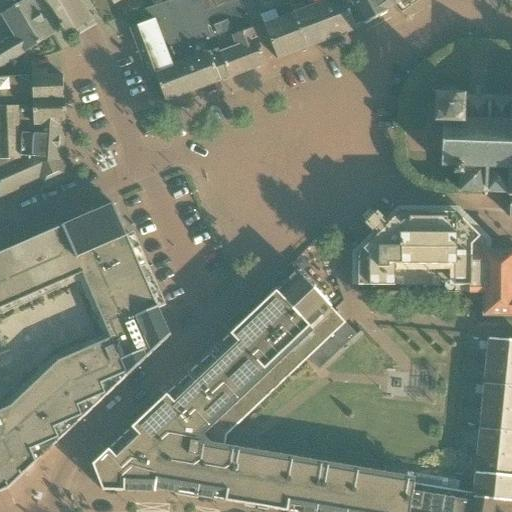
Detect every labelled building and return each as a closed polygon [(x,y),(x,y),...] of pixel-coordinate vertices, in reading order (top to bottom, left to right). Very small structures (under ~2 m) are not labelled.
[(0,66),(25,52),(53,36),(31,0),(25,0),(2,14),(16,37),(0,46),(0,66)] [(229,77),(210,26),(200,0),(171,0),(158,4),(140,11),(144,23),(131,28),(132,28),(129,29),(147,77),(154,74),(165,103),(221,82),(220,80),(229,77)] [(200,0),(210,26),(229,77),(229,78),(265,64),(251,27),(251,28),(240,0),(200,0)] [(286,0),(289,5),(290,4),(308,48),(356,29),(363,24),(350,0),(286,0)] [(350,0),(363,24),(363,25),(388,12),(387,11),(396,4),(395,4),(392,0),(350,0)] [(308,48),(290,4),(289,5),(275,10),(279,22),(265,26),(277,60),(308,48)] [(63,98),(63,76),(48,76),(48,70),(31,70),(31,78),(0,78),(0,198),(38,181),(42,189),(71,177),(65,163),(63,160),(66,123),(65,98),(63,98)] [(436,94),(435,103),(435,123),(443,123),(441,167),(446,167),(454,167),(453,175),(460,175),(460,186),(459,186),(459,192),(484,193),(484,196),(487,196),(508,197),(510,197),(510,201),(508,201),(507,211),(510,211),(509,218),(511,217),(511,94),(511,95),(511,98),(491,97),(491,94),(488,94),(488,97),(485,97),(485,88),(470,87),(469,96),(465,96),(465,95),(436,94)] [(0,492),(9,489),(23,475),(171,335),(169,334),(113,204),(0,253),(0,492)] [(455,281),(455,292),(455,293),(484,293),(484,253),(484,242),(456,213),(400,213),(387,226),(370,209),(361,217),(378,235),(358,255),(358,286),(440,286),(440,281),(455,281)] [(511,252),(484,253),(484,293),(484,316),(511,315),(511,252)] [(473,499),(473,494),(224,451),(226,436),(321,346),(345,323),(330,307),(331,307),(324,299),(305,279),(297,271),(93,464),(92,465),(102,491),(103,491),(156,492),(156,490),(197,496),(288,511),(493,511),(495,501),(473,499)] [(345,323),(321,346),(332,358),(345,346),(356,335),(349,327),(345,323)] [(486,360),(511,362),(511,340),(489,339),(486,360)] [(511,362),(486,360),(484,383),(511,385),(511,362)] [(511,385),(484,383),(482,405),(511,408),(511,385)] [(511,408),(482,405),(480,428),(511,430),(511,408)] [(511,430),(480,428),(478,450),(511,453),(511,430)] [(511,453),(478,450),(476,472),(511,476),(511,453)] [(511,476),(476,472),(475,474),(475,477),(473,494),(473,499),(495,501),(511,502),(511,476)]
